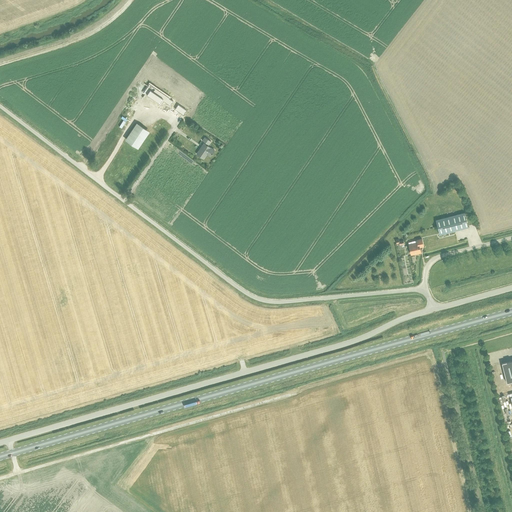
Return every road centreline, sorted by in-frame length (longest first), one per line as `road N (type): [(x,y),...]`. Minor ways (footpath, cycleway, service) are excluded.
road 1 (primary): [(0,457),(511,311)]
road 2 (unclassified): [(425,288),(252,297),(0,106)]
road 3 (unclassified): [(0,443),(352,341),(431,309)]
road 4 (track): [(18,472),(293,393)]
